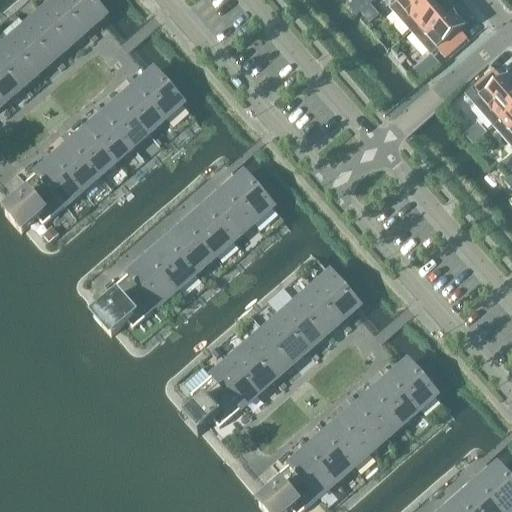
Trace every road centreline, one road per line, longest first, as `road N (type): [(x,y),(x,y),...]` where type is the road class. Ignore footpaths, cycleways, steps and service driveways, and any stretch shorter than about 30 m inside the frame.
road 1 (residential): [(328,197),(511,403)]
road 2 (residential): [(155,0),(328,197)]
road 3 (residential): [(511,300),(379,150)]
road 4 (residential): [(379,150),(249,0)]
road 5 (residential): [(379,150),(507,35)]
